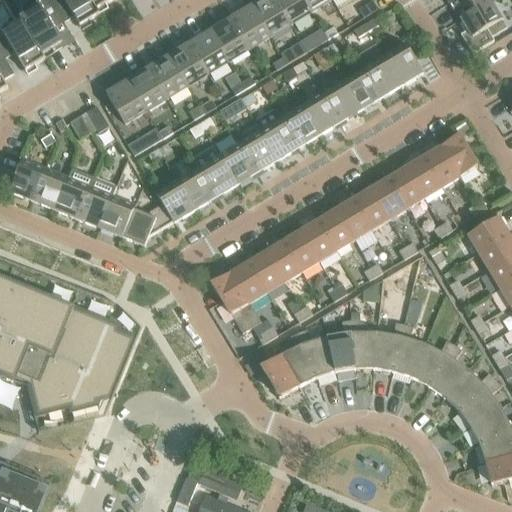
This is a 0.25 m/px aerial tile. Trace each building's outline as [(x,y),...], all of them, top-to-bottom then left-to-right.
[(21,22),(23,26),(24,26),(43,58),(44,57),(63,46),(55,32),(65,26),(49,0),(46,0),(37,5),(40,10),(21,22)] [(49,0),(65,26),(75,20),(80,29),(101,17),(98,12),(97,13),(89,0),(49,0)] [(89,0),(97,13),(98,12),(117,1),(116,0),(89,0)] [(267,0),(252,9),(271,40),(292,27),(275,0),(267,0)] [(303,0),(275,0),(292,27),(312,15),(303,0)] [(303,0),(312,15),(332,3),(330,0),(303,0)] [(455,11),(462,22),(491,4),(488,0),(459,0),(449,6),(453,12),(455,11)] [(491,4),(462,22),(469,33),(461,38),(473,57),(495,44),(492,40),(507,31),(491,4)] [(271,40),(252,9),(232,22),(250,52),(271,40)] [(232,22),(211,34),(229,65),(250,52),(232,22)] [(365,28),(369,35),(379,29),(375,22),(365,28)] [(24,26),(23,26),(0,40),(0,53),(5,62),(6,62),(15,56),(26,74),(46,62),(44,57),(43,58),(24,26)] [(369,35),(365,28),(356,34),(360,40),(369,35)] [(326,36),(330,43),(339,37),(335,30),(326,36)] [(190,47),(209,77),(229,65),(211,34),(190,47)] [(330,43),(326,36),(315,42),(319,49),(330,43)] [(384,59),(402,89),(424,76),(405,46),(384,59)] [(170,59),(188,89),(209,77),(190,47),(170,59)] [(324,53),(328,60),(338,54),(334,47),(324,53)] [(5,62),(0,53),(0,95),(9,91),(4,83),(15,77),(6,62),(5,62)] [(328,60),(324,53),(315,59),(319,65),(328,60)] [(284,62),(288,68),(298,62),(294,56),(284,62)] [(149,71),(168,102),(188,89),(170,59),(149,71)] [(363,71),(381,102),(402,89),(384,59),(363,71)] [(288,68),(284,62),(274,68),(278,74),(288,68)] [(149,71),(129,84),(147,114),(168,102),(149,71)] [(363,71),(343,83),(361,114),(381,102),(363,71)] [(283,78),(287,84),(297,78),(293,72),(283,78)] [(243,87),(246,93),(256,87),(252,81),(243,87)] [(322,96),(340,126),(361,114),(343,83),(322,96)] [(147,114),(129,84),(107,97),(125,127),(147,114)] [(246,93),(243,87),(233,93),(237,99),(246,93)] [(301,108),(320,139),(340,126),(322,96),(301,108)] [(320,139),(301,108),(281,121),(299,151),(320,139)] [(87,116),(100,136),(110,130),(97,109),(87,116)] [(261,133),(260,133),(279,164),(299,151),(281,121),(280,121),(276,113),(256,125),(261,133)] [(71,127),(81,143),(93,136),(83,119),(71,127)] [(201,127),(205,134),(215,129),(211,122),(201,127)] [(57,128),(62,136),(69,132),(64,123),(57,128)] [(205,134),(201,127),(191,133),(195,140),(205,134)] [(160,136),(164,143),(174,137),(170,130),(160,136)] [(164,143),(160,136),(157,132),(130,148),(137,159),(164,143)] [(260,133),(240,145),(258,176),(279,164),(260,133)] [(52,137),(42,143),(47,151),(56,145),(52,137)] [(441,150),(460,181),(478,171),(460,140),(462,139),(461,138),(441,150)] [(219,158),(237,188),(258,176),(240,145),(219,158)] [(441,150),(424,161),(443,192),(460,181),(441,150)] [(150,159),(154,165),(164,159),(160,152),(150,159)] [(199,170),(217,201),(237,188),(219,158),(199,170)] [(406,171),(425,203),(443,192),(424,161),(406,171)] [(10,195),(33,205),(47,172),(24,162),(10,195)] [(199,170),(178,183),(196,213),(217,201),(199,170)] [(406,171),(389,182),(408,213),(425,203),(406,171)] [(47,172),(33,205),(55,214),(69,181),(47,172)] [(55,214),(77,223),(95,181),(73,172),(69,181),(55,214)] [(133,183),(139,193),(145,190),(139,180),(133,183)] [(100,231),(114,199),(117,190),(95,181),(77,223),(100,231)] [(372,192),(390,223),(408,213),(389,182),(372,192)] [(157,196),(163,207),(164,207),(175,225),(174,225),(175,226),(196,213),(178,183),(157,196)] [(354,202),(373,234),(390,223),(372,192),(354,202)] [(114,199),(100,231),(122,241),(134,212),(135,213),(137,208),(114,199)] [(337,213),(355,244),(373,234),(354,202),(337,213)] [(476,208),(482,217),(488,213),(483,204),(476,208)] [(147,217),(135,213),(134,212),(122,241),(138,247),(174,225),(175,225),(164,207),(163,207),(147,217)] [(482,217),(476,208),(470,212),(475,221),(482,217)] [(319,224),(338,255),(355,244),(337,213),(319,224)] [(468,239),(479,256),(510,238),(498,218),(497,219),(498,221),(468,239)] [(338,255),(319,224),(302,234),(320,265),(338,255)] [(441,229),(447,238),(453,234),(448,225),(441,229)] [(447,238),(441,229),(435,233),(440,242),(447,238)] [(320,265),(302,234),(284,245),(303,276),(320,265)] [(479,256),(490,274),(511,260),(511,240),(510,238),(479,256)] [(303,276),(284,245),(267,255),(285,286),(303,276)] [(407,250),(412,259),(419,255),(413,246),(407,250)] [(412,259),(407,250),(400,254),(405,263),(412,259)] [(430,256),(437,267),(445,262),(439,251),(430,256)] [(249,266),(268,297),(285,286),(267,255),(249,266)] [(511,260),(490,274),(500,291),(511,284),(511,260)] [(232,276),(251,307),(268,297),(249,266),(232,276)] [(371,271),(377,280),(384,276),(378,267),(371,271)] [(377,280),(371,271),(365,275),(370,284),(377,280)] [(251,307),(232,276),(211,288),(212,289),(214,288),(243,337),(262,326),(251,307)] [(0,374),(26,385),(29,386),(38,419),(64,413),(70,411),(71,416),(75,415),(101,408),(116,371),(123,374),(133,350),(136,343),(136,341),(119,334),(121,329),(45,298),(44,302),(32,297),(9,287),(0,283),(0,374)] [(450,289),(454,296),(463,291),(459,284),(450,289)] [(511,284),(500,291),(511,309),(511,308),(511,284)] [(337,292),(341,301),(348,297),(343,288),(337,292)] [(463,291),(454,296),(458,303),(467,297),(463,291)] [(341,301),(337,292),(329,296),(335,305),(341,301)] [(302,313),(307,322),(314,318),(308,309),(302,313)] [(307,322),(302,313),(295,317),(300,326),(307,322)] [(471,324),(475,331),(484,325),(480,319),(471,324)] [(328,340),(336,376),(355,373),(351,324),(342,325),(344,337),(328,340)] [(355,373),(375,373),(377,336),(360,336),(360,324),(351,324),(355,373)] [(484,325),(475,331),(479,337),(488,332),(484,325)] [(394,339),(377,336),(375,373),(394,376),(405,328),(396,326),(394,339)] [(394,376),(412,381),(426,348),(410,342),(414,331),(405,328),(394,376)] [(267,334),(272,343),(279,339),(273,330),(267,334)] [(336,376),(328,340),(312,345),(308,333),(299,336),(317,382),(336,376)] [(272,343),(267,334),(258,340),(263,348),(272,343)] [(296,351),(281,359),(300,390),(317,382),(299,336),(291,340),(296,351)] [(412,381),(430,390),(455,348),(447,344),(441,355),(426,348),(412,381)] [(430,390),(446,402),(469,374),(455,364),(463,354),(455,348),(430,390)] [(492,359),(496,366),(505,360),(501,354),(492,359)] [(300,390),(281,359),(271,365),(264,355),(257,359),(281,400),(279,401),(280,402),(300,390)] [(505,360),(496,366),(500,373),(509,367),(505,360)] [(446,402),(460,415),(496,383),(490,377),(481,386),(469,374),(446,402)] [(460,415),(471,431),(502,411),(492,398),(502,390),(496,383),(460,415)] [(471,431),(480,448),(511,434),(511,425),(510,426),(502,411),(471,431)] [(511,434),(480,448),(486,466),(511,459),(511,434)] [(201,453),(216,459),(220,449),(205,443),(201,453)] [(511,459),(486,466),(492,489),(493,489),(493,486),(511,481),(511,459)] [(0,511),(40,511),(49,491),(22,480),(24,476),(23,476),(23,475),(5,467),(0,479),(0,511)] [(203,477),(199,486),(222,496),(226,486),(227,483),(205,473),(203,477)] [(187,481),(177,505),(177,506),(178,505),(188,509),(189,507),(198,486),(187,481)]
